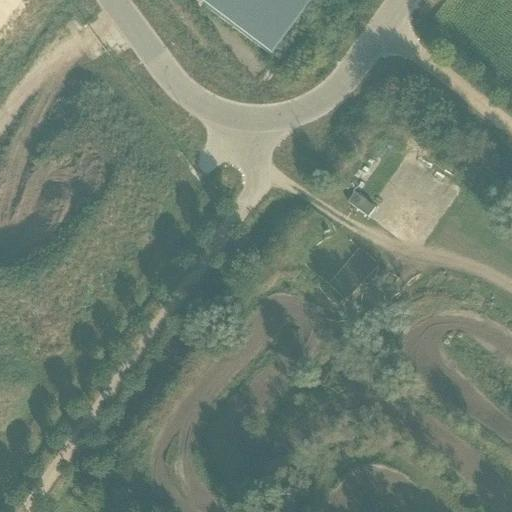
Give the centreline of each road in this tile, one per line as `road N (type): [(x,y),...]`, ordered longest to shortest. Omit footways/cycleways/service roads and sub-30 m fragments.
road 1 (track): [(18,511),(258,190),(264,124)]
road 2 (track): [(260,169),(362,234),(511,286)]
road 3 (unclassified): [(264,124),(205,109),(173,86),(107,0)]
road 4 (unclassified): [(264,124),(304,113),(340,89),(406,0)]
road 5 (track): [(511,129),(385,29)]
